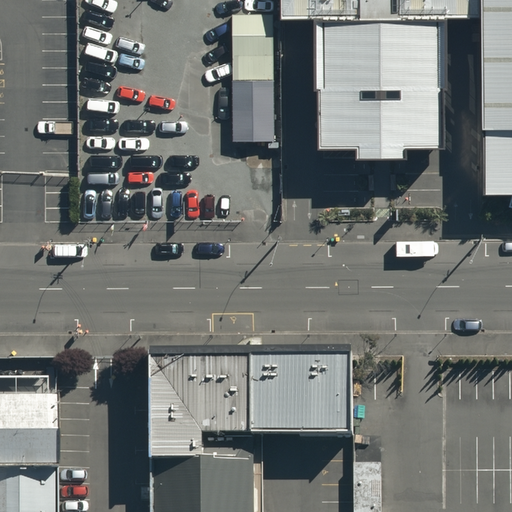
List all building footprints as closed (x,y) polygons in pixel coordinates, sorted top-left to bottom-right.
[(280,0),(281,22),(316,22),(318,151),(446,150),(444,20),(482,19),(481,0),(280,0)] [(511,0),(481,0),(482,19),(483,198),(510,198),(507,207),(511,208),(511,0)] [(274,15),(237,16),(237,140),(275,140),(274,15)] [(172,110),(154,111),(155,194),(173,193),(172,110)] [(148,129),(129,129),(128,160),(147,160),(148,129)] [(255,460),(255,435),(299,435),(355,434),(354,349),(298,350),(149,350),(149,358),(150,461),(255,460)] [(57,396),(0,396),(0,466),(58,466),(57,396)] [(254,511),(255,460),(150,461),(149,511),(254,511)] [(58,511),(58,466),(0,466),(0,511),(58,511)]
